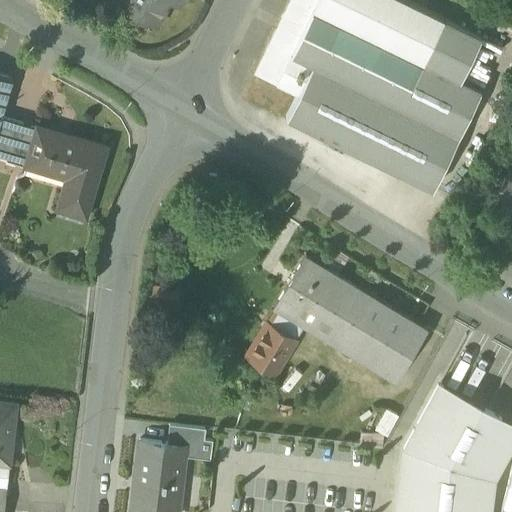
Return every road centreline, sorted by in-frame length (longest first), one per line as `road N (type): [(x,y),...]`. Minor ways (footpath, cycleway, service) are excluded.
road 1 (residential): [(180,96),(134,205),(109,307),(85,511)]
road 2 (residential): [(180,96),(511,291)]
road 3 (residential): [(0,0),(180,96)]
